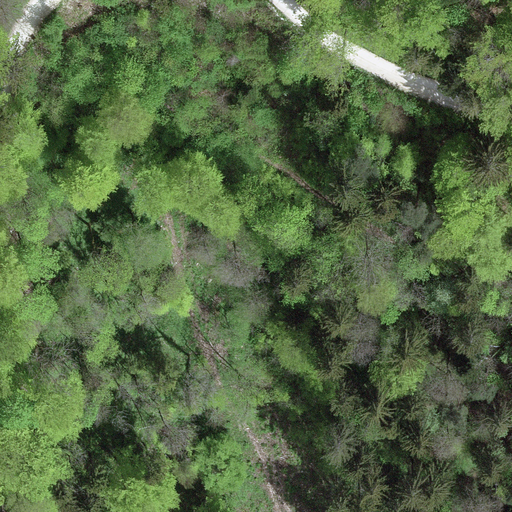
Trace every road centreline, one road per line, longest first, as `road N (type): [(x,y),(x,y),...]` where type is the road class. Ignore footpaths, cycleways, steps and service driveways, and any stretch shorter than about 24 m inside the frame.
road 1 (unclassified): [(281,0),(368,65),(414,87),(511,107)]
road 2 (unclassified): [(0,111),(18,35),(43,0)]
